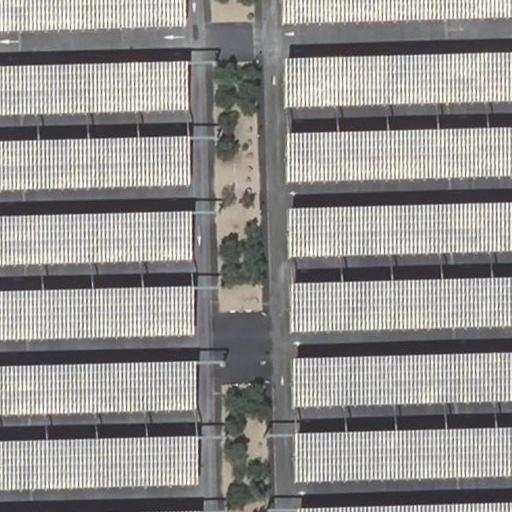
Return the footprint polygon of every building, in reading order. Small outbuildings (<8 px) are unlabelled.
[(182,0),(0,0),(0,30),(183,26),(182,0)] [(511,0),(284,0),(285,24),(511,17),(511,0)] [(511,52),(287,59),(288,107),(511,100),(511,52)] [(185,61),(0,65),(0,114),(187,109),(185,61)] [(511,127),(287,134),(288,182),(511,175),(511,127)] [(185,136),(0,140),(0,189),(187,184),(185,136)] [(511,203),(292,209),(293,258),(511,251),(511,203)] [(190,211),(0,216),(0,264),(191,260),(190,211)] [(511,278),(291,284),(293,333),(511,326),(511,278)] [(190,286),(0,291),(0,339),(191,335),(190,286)] [(511,353),(295,359),(297,407),(511,401),(511,353)] [(194,361),(0,366),(0,414),(195,409),(194,361)] [(511,428),(295,434),(297,483),(511,476),(511,428)] [(194,436),(0,441),(0,489),(195,484),(194,436)] [(511,511),(511,503),(298,509),(298,511),(511,511)]
